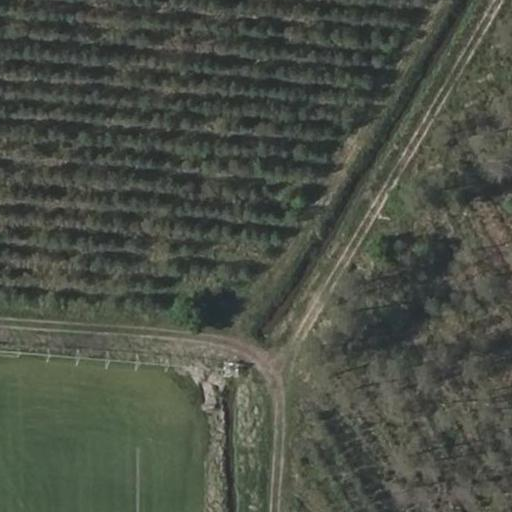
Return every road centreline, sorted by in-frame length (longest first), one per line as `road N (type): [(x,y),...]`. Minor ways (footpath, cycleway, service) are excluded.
road 1 (track): [(498,0),(315,322)]
road 2 (track): [(293,511),(292,339),(315,322)]
